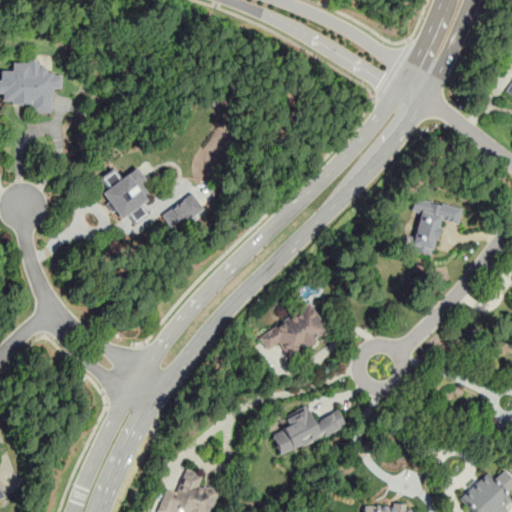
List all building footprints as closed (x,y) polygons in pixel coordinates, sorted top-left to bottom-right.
[(50,112),(51,87),(60,87),(61,67),(11,65),(11,71),(0,70),(0,92),(1,92),(1,102),(30,103),(30,112),(50,112)] [(119,219),(128,213),(134,222),(146,214),(140,204),(149,198),(140,183),(145,180),(136,166),(117,178),(112,171),(101,178),(107,187),(101,192),(119,219)] [(203,210),(191,193),(160,214),(172,231),(203,210)] [(439,220),(457,224),(461,207),(414,197),(411,210),(419,212),(413,239),(407,238),(404,249),(431,255),(439,220)] [(257,336),(267,352),(278,344),(287,358),(328,332),(309,302),(257,336)] [(345,427),(338,410),(312,421),(306,406),(283,415),(288,427),(270,434),(278,455),(345,427)] [(166,488),(155,511),(208,511),(218,490),(198,482),(201,476),(185,468),(176,493),(166,488)] [(503,511),(511,504),(511,500),(505,493),(511,486),(511,479),(502,469),(492,478),(485,471),(456,498),(468,511),(503,511)] [(403,511),(403,504),(359,502),(358,511),(403,511)]
